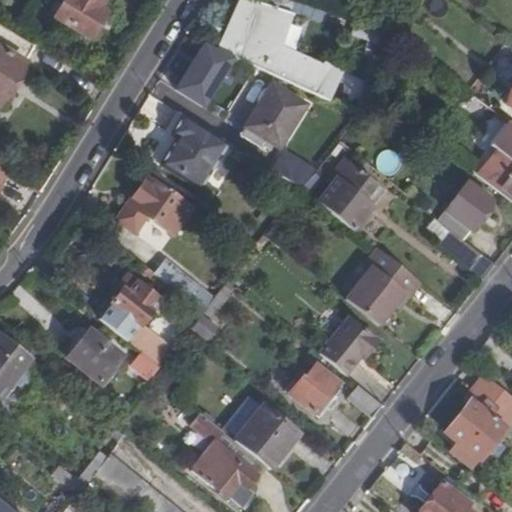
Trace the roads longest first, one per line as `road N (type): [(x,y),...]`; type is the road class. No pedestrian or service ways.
road 1 (residential): [(0,283),(182,0)]
road 2 (residential): [(511,276),(324,511)]
